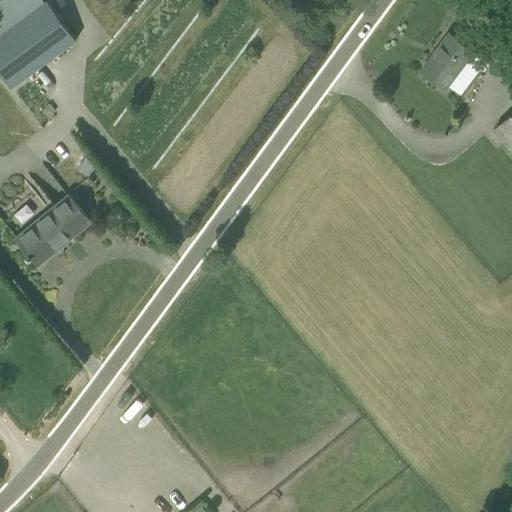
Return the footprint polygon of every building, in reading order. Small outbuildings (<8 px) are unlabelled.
[(0,69),(13,87),(77,40),(48,0),(45,0),(0,33),(0,69)] [(421,69),(446,88),(473,51),(449,33),(421,69)] [(511,113),(494,128),(511,149),(511,113)] [(79,169),(89,176),(97,164),(88,157),(79,169)] [(69,238),(91,220),(68,193),(16,237),(30,252),(27,255),(30,258),(33,256),(39,263),(40,263),(39,261),(68,236),(69,238)]
